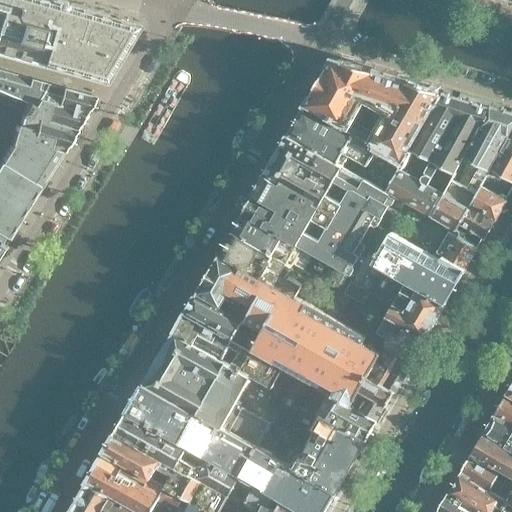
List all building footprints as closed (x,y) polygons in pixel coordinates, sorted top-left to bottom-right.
[(137,26),(116,20),(48,0),(0,0),(0,52),(104,81),(137,26)] [(458,29),(494,40),(497,41),(500,40),(502,40),(505,37),(506,35),(506,33),(505,30),(504,28),(502,26),(498,25),(462,14),(458,29)] [(463,156),(490,107),(480,104),(442,93),(442,92),(332,59),(310,96),(311,96),(307,103),(306,103),(305,105),(305,106),(380,149),(403,162),(410,150),(431,163),(422,179),(400,167),(387,191),(391,193),(430,215),(442,195),(429,188),(440,171),(451,178),(452,176),(463,156)] [(0,250),(4,244),(3,243),(13,227),(14,227),(60,153),(66,143),(75,129),(94,97),(93,96),(62,87),(61,88),(47,83),(0,69),(0,250)] [(380,149),(305,106),(303,109),(300,115),(300,114),(289,134),(289,135),(289,136),(342,166),(349,153),(371,165),(380,149)] [(459,224),(470,204),(481,185),(490,169),(511,129),(511,114),(490,107),(463,156),(477,163),(466,183),(452,176),(451,178),(442,195),(430,215),(447,225),(447,226),(447,227),(447,229),(448,230),(449,231),(437,252),(441,254),(466,268),(478,248),(458,236),(460,224),(459,224)] [(511,181),(511,129),(490,169),(511,181)] [(387,191),(342,166),(289,136),(288,137),(288,136),(287,138),(283,146),(282,145),(281,147),(282,147),(278,154),(273,152),(266,163),(271,166),(267,173),(266,173),(265,175),(266,175),(265,176),(265,175),(243,214),(305,247),(343,267),(357,275),(383,225),(375,221),(391,193),(387,191)] [(495,219),(506,199),(481,185),(470,204),(495,219)] [(484,238),(495,219),(470,204),(459,224),(460,224),(484,238)] [(305,247),(243,214),(233,231),(233,232),(294,265),(305,247)] [(466,268),(441,254),(440,256),(392,230),(376,261),(446,302),(449,297),(454,288),(455,287),(454,287),(457,283),(458,282),(457,282),(462,273),(463,274),(466,268)] [(294,265),(233,232),(220,254),(298,298),(304,287),(292,280),(290,283),(286,281),(294,265)] [(298,298),(220,254),(218,258),(218,259),(219,259),(225,263),(221,270),(215,266),(214,265),(213,266),(211,269),(211,270),(207,278),(206,277),(204,281),(205,281),(200,289),(198,293),(197,293),(243,318),(263,329),(261,334),(252,350),(289,371),(332,395),(350,405),(359,390),(386,405),(394,391),(367,376),(380,352),(362,342),(366,336),(298,298)] [(376,261),(364,284),(363,285),(373,291),(372,293),(395,306),(389,318),(424,338),(425,338),(432,326),(439,314),(446,302),(376,261)] [(347,293),(351,286),(355,279),(357,275),(343,267),(333,286),(347,293)] [(360,291),(363,285),(364,284),(355,279),(351,286),(360,291)] [(238,327),(243,318),(197,293),(189,306),(185,304),(181,310),(185,313),(252,350),(261,334),(247,327),(245,331),(238,327)] [(289,371),(252,350),(185,313),(175,333),(250,375),(279,391),(289,371)] [(424,338),(389,318),(385,315),(376,332),(388,339),(385,345),(412,360),(425,339),(424,339),(424,338)] [(235,403),(250,375),(175,333),(173,337),(175,338),(172,343),(170,342),(170,343),(169,343),(151,374),(152,374),(146,384),(260,448),(266,437),(261,434),(266,423),(236,407),(237,404),(235,403)] [(394,391),(411,363),(412,360),(385,345),(380,352),(367,376),(394,391)] [(275,457),(260,448),(146,384),(145,385),(128,413),(179,441),(189,423),(210,433),(199,452),(208,457),(237,474),(241,476),(251,458),(274,471),(263,490),(274,496),(284,501),(303,511),(325,511),(336,492),(293,467),(275,457)] [(386,405),(359,390),(350,405),(378,420),(387,406),(386,405)] [(511,397),(507,394),(495,414),(511,423),(511,397)] [(378,420),(350,405),(332,395),(321,414),(323,415),(367,439),(378,420)] [(293,426),(305,405),(290,397),(278,418),(293,426)] [(189,446),(179,441),(128,413),(121,425),(117,423),(112,430),(117,433),(203,480),(226,493),(228,490),(233,493),(235,489),(230,486),(237,474),(208,457),(202,468),(183,456),(189,446)] [(511,423),(495,414),(484,433),(511,449),(511,423)] [(354,462),(361,450),(367,439),(323,415),(315,429),(318,437),(310,451),(302,452),(293,467),(336,492),(337,491),(350,470),(349,468),(352,462),(354,462)] [(275,457),(287,436),(272,428),(266,437),(260,448),(275,457)] [(203,480),(117,433),(112,430),(109,436),(108,438),(112,440),(105,452),(151,478),(157,468),(174,477),(168,487),(192,500),(203,480)] [(511,449),(484,433),(472,453),(504,471),(511,475),(511,449)] [(215,511),(226,493),(203,480),(192,500),(168,487),(151,478),(105,452),(101,450),(96,458),(100,461),(88,482),(140,511),(155,511),(161,501),(179,511),(215,511)] [(511,487),(499,480),(504,471),(472,453),(461,473),(511,502),(511,487)] [(511,511),(511,502),(461,473),(450,492),(476,508),(482,511),(495,511),(497,509),(501,511),(511,511)] [(140,511),(88,482),(72,510),(74,511),(140,511)] [(303,511),(284,501),(280,508),(270,503),(274,496),(263,490),(255,485),(246,500),(267,511),(303,511)] [(473,511),(476,508),(450,492),(442,506),(439,504),(435,510),(438,511),(473,511)]
